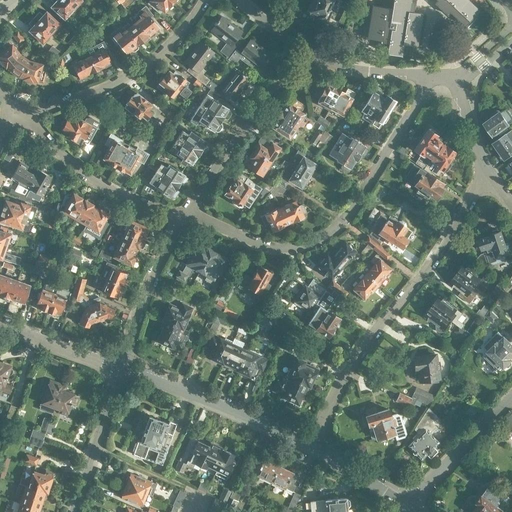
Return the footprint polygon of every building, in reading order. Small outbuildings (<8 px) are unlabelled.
[(73,10),(62,0),(50,0),(54,3),(50,6),(64,19),(73,10)] [(62,0),(73,10),(82,0),(81,0),(62,0)] [(148,3),(155,10),(160,14),(162,11),(165,13),(173,3),(169,0),(149,0),(150,1),(148,3)] [(316,0),(310,14),(310,16),(316,19),(319,18),(326,22),(330,14),(334,16),(341,0),(316,0)] [(393,0),(392,9),(372,5),(367,38),(381,41),(381,43),(402,46),(403,44),(417,47),(422,14),(409,11),(410,0),(437,0),(438,1),(435,4),(448,15),(454,8),(457,10),(467,0),(393,0)] [(136,22),(150,39),(155,35),(155,32),(154,31),(158,28),(150,18),(153,15),(151,13),(145,6),(132,17),(136,21),(136,22)] [(160,14),(155,10),(151,13),(153,15),(155,18),(160,14)] [(39,12),(33,18),(51,34),(60,24),(46,11),(43,15),(39,12)] [(227,60),(243,39),(239,36),(241,33),(222,17),(211,30),(229,44),(226,48),(230,51),(225,58),(227,60)] [(51,34),(33,18),(28,23),(32,27),(28,31),(43,43),(51,34)] [(91,23),(95,27),(100,22),(96,19),(91,23)] [(137,45),(142,41),(143,42),(146,42),(150,39),(136,22),(136,21),(130,25),(128,23),(123,27),(137,45)] [(137,45),(123,27),(117,32),(118,32),(111,38),(116,45),(119,43),(127,54),(131,50),(132,51),(135,51),(138,49),(138,47),(137,45)] [(19,44),(24,40),(18,31),(13,34),(19,44)] [(243,39),(227,60),(231,62),(236,56),(239,58),(242,54),(260,68),(270,55),(250,40),(248,43),(243,39)] [(6,66),(20,55),(12,44),(11,45),(7,40),(2,44),(6,49),(0,54),(0,58),(1,60),(0,61),(1,61),(0,64),(3,67),(5,67),(6,66)] [(104,42),(85,52),(88,56),(96,71),(112,62),(107,52),(109,51),(104,42)] [(206,86),(211,80),(203,74),(206,71),(202,68),(213,53),(200,43),(185,62),(190,66),(186,71),(197,79),(202,83),(206,86)] [(115,52),(118,57),(124,53),(121,48),(115,52)] [(48,54),(55,59),(59,54),(52,49),(48,54)] [(62,58),(64,62),(70,59),(67,53),(62,58)] [(24,78),(29,61),(21,55),(20,55),(6,66),(10,72),(18,77),(24,78)] [(70,65),(69,67),(71,70),(72,71),(73,71),(75,70),(80,79),(96,71),(88,56),(78,61),(77,59),(71,62),(72,64),(70,65)] [(61,71),(66,68),(61,60),(56,62),(61,71)] [(38,81),(43,82),(47,69),(41,68),(42,65),(29,61),(24,78),(24,79),(25,80),(26,81),(29,82),(31,81),(32,82),(32,81),(37,82),(38,81)] [(172,73),(169,71),(159,83),(160,84),(157,87),(165,93),(166,92),(173,98),(178,92),(179,93),(179,94),(186,99),(192,92),(186,87),(185,88),(189,82),(175,71),(172,73)] [(234,101),(250,81),(237,71),(225,86),(221,83),(218,86),(211,80),(206,86),(210,89),(218,96),(222,91),(234,101)] [(197,89),(202,83),(197,79),(192,84),(197,89)] [(334,101),(340,91),(327,84),(325,88),(320,85),(315,94),(320,97),(317,102),(324,105),(323,107),(329,111),(334,101)] [(344,94),(340,91),(334,101),(329,111),(335,114),(336,112),(343,116),(355,93),(347,88),(344,94)] [(215,100),(218,96),(210,89),(207,95),(199,106),(221,120),(223,117),(225,119),(228,119),(231,114),(231,111),(228,110),(229,109),(215,100)] [(384,99),(380,96),(383,93),(376,89),(374,92),(373,92),(365,103),(364,102),(362,103),(361,105),(361,107),(363,108),(361,110),(365,112),(361,117),(370,122),(384,99)] [(161,112),(137,92),(135,94),(134,94),(132,97),(131,96),(126,103),(127,104),(124,108),(131,113),(132,112),(140,118),(141,116),(146,120),(150,115),(156,119),(161,112)] [(386,96),(384,99),(370,122),(378,128),(381,122),(383,123),(385,123),(388,118),(387,116),(386,115),(390,108),(394,110),(398,104),(394,102),(395,101),(386,96)] [(303,106),(295,101),(291,106),(287,103),(279,115),(299,127),(302,130),(306,123),(303,121),(302,122),(300,121),(304,114),(300,111),(303,106)] [(221,120),(199,106),(189,120),(196,125),(198,121),(214,131),(214,130),(217,132),(219,131),(222,127),(222,124),(219,123),(221,120)] [(493,136),(511,123),(511,124),(511,115),(506,108),(501,112),(501,111),(499,112),(499,111),(496,111),(492,113),(492,116),(493,117),(484,123),(493,136)] [(175,123),(179,119),(170,112),(166,116),(171,120),(175,123)] [(299,127),(279,115),(276,120),(272,117),(267,124),(289,138),(293,132),(295,133),(299,127)] [(348,115),(344,121),(349,124),(353,118),(348,115)] [(92,125),(77,117),(73,118),(71,122),(67,120),(66,121),(65,121),(63,122),(61,125),(62,128),(61,129),(69,133),(68,136),(75,140),(74,142),(81,145),(84,139),(85,140),(88,134),(88,133),(89,132),(93,134),(96,128),(92,125)] [(106,135),(112,123),(106,119),(99,130),(106,135)] [(175,123),(171,120),(166,127),(171,131),(175,123)] [(503,159),(511,152),(511,128),(493,143),(499,151),(498,152),(497,155),(500,159),(503,159)] [(434,151),(439,143),(440,142),(438,140),(440,138),(436,135),(436,133),(431,129),(428,130),(414,149),(422,154),(419,159),(416,163),(421,167),(423,162),(427,165),(431,158),(432,159),(437,153),(434,151)] [(357,130),(355,134),(362,139),(365,135),(357,130)] [(149,137),(138,131),(133,140),(138,143),(140,139),(146,142),(149,137)] [(182,131),(177,138),(199,153),(201,150),(205,152),(210,145),(206,143),(207,142),(191,131),(188,135),(182,131)] [(318,140),(322,134),(316,131),(312,136),(318,140)] [(322,134),(318,140),(325,145),(332,136),(326,131),(323,135),(322,134)] [(114,171),(127,148),(120,144),(121,141),(121,139),(110,133),(104,144),(109,147),(102,158),(108,162),(106,166),(114,171)] [(335,144),(357,157),(359,154),(362,156),(365,156),(367,151),(367,149),(364,147),(342,133),(335,144)] [(320,151),(325,145),(318,140),(312,136),(309,141),(315,145),(314,146),(320,151)] [(197,156),(199,153),(177,138),(172,146),(169,151),(175,155),(176,153),(183,158),(180,163),(185,166),(188,161),(192,164),(193,163),(195,164),(199,158),(197,156)] [(158,149),(162,144),(157,141),(153,146),(158,149)] [(254,151),(271,163),(281,148),(272,142),(270,146),(266,143),(263,147),(259,143),(254,151)] [(423,162),(421,167),(431,174),(432,172),(437,175),(441,170),(442,170),(442,169),(445,171),(448,171),(451,166),(450,164),(448,162),(454,153),(439,143),(434,151),(437,153),(432,159),(431,158),(427,165),(423,162)] [(351,168),(357,157),(335,144),(329,155),(343,164),(341,167),(341,169),(346,172),(348,171),(350,168),(351,168)] [(150,151),(138,145),(135,150),(128,145),(127,148),(114,171),(122,175),(124,171),(130,174),(141,155),(146,158),(150,151)] [(402,146),(399,151),(405,156),(408,151),(402,146)] [(302,159),(301,160),(289,180),(301,187),(306,179),(309,178),(311,175),(310,172),(315,164),(303,157),(307,152),(299,147),(294,154),(302,159)] [(271,163),(254,151),(249,158),(247,157),(243,163),(262,177),(271,163)] [(284,160),(280,167),(284,170),(289,163),(284,160)] [(442,184),(409,162),(405,168),(410,171),(407,176),(417,183),(415,185),(420,187),(416,193),(426,200),(430,195),(435,198),(441,189),(440,188),(442,184)] [(25,199),(30,190),(33,183),(32,182),(35,176),(33,175),(26,171),(28,167),(20,163),(12,176),(17,178),(15,181),(24,186),(24,187),(18,197),(25,199)] [(169,164),(168,165),(166,168),(161,164),(156,172),(177,186),(179,183),(183,185),(187,179),(184,176),(185,175),(169,164)] [(145,180),(152,169),(148,166),(141,177),(145,180)] [(43,197),(48,188),(44,186),(50,176),(37,169),(33,175),(35,176),(32,182),(33,183),(30,190),(25,199),(31,201),(33,197),(32,197),(35,192),(43,197)] [(177,186),(156,172),(149,182),(155,186),(154,186),(170,197),(171,196),(175,198),(179,191),(175,189),(177,186)] [(276,183),(286,188),(289,182),(280,177),(276,183)] [(261,189),(248,179),(244,184),(236,178),(231,185),(230,186),(228,186),(227,186),(225,190),(225,193),(225,194),(233,199),(232,201),(232,202),(239,207),(240,207),(242,204),(248,207),(261,189)] [(270,192),(274,186),(265,180),(261,186),(264,188),(269,192),(270,192)] [(285,189),(286,188),(276,183),(274,186),(270,192),(275,195),(277,192),(282,194),(285,189)] [(269,192),(264,188),(260,193),(261,195),(262,195),(261,198),(263,200),(269,192)] [(66,192),(61,209),(64,211),(71,215),(67,221),(72,224),(76,218),(75,217),(85,200),(81,198),(82,196),(81,194),(77,192),(75,192),(71,193),(70,195),(66,192)] [(85,200),(75,217),(76,218),(86,224),(96,207),(92,205),(93,203),(92,201),(88,198),(87,199),(85,201),(85,200)] [(19,205),(5,200),(4,202),(2,203),(1,206),(2,209),(2,210),(26,219),(32,221),(36,207),(20,202),(19,205)] [(297,205),(295,200),(290,203),(290,202),(279,207),(283,214),(284,214),(288,223),(293,221),(295,220),(297,221),(302,219),(302,217),(304,216),(303,215),(307,213),(304,205),(301,204),(297,205)] [(60,203),(55,201),(52,209),(58,211),(60,203)] [(100,237),(106,227),(101,225),(107,214),(108,212),(108,210),(103,207),(101,208),(100,210),(96,207),(86,224),(84,228),(89,230),(91,227),(97,231),(96,234),(100,237)] [(264,215),(261,216),(265,226),(270,224),(273,231),(275,230),(276,231),(281,229),(282,227),(283,226),(288,223),(284,214),(283,214),(279,207),(264,214),(264,215)] [(32,221),(26,219),(2,210),(1,212),(0,212),(0,221),(28,231),(32,221)] [(368,236),(377,244),(379,246),(384,240),(389,244),(391,241),(401,247),(412,232),(405,227),(406,226),(405,224),(402,221),(399,221),(398,223),(390,217),(389,218),(379,212),(373,221),(377,223),(374,228),(372,226),(366,235),(368,236)] [(120,218),(114,216),(109,226),(115,228),(120,218)] [(124,232),(142,240),(144,236),(146,237),(148,236),(150,232),(150,230),(147,229),(148,229),(130,220),(124,232)] [(11,234),(0,229),(0,244),(6,246),(11,234)] [(497,230),(492,232),(491,234),(489,234),(489,235),(478,239),(478,241),(476,242),(476,243),(476,247),(479,250),(481,249),(482,251),(483,250),(484,253),(481,254),(477,259),(486,267),(490,265),(490,263),(496,261),(497,263),(501,262),(503,261),(504,259),(505,257),(504,255),(509,253),(508,251),(511,250),(509,242),(505,244),(501,230),(499,231),(497,230)] [(142,240),(124,232),(119,244),(137,252),(139,248),(140,249),(143,248),(145,244),(144,242),(142,241),(142,240)] [(373,248),(377,244),(368,236),(364,242),(367,245),(361,252),(366,257),(373,248)] [(191,268),(199,272),(212,250),(204,245),(203,245),(198,242),(195,248),(192,247),(188,254),(190,256),(185,264),(186,265),(182,272),(179,270),(176,275),(184,280),(191,268)] [(345,243),(331,259),(342,269),(351,259),(350,257),(355,252),(353,250),(354,248),(354,246),(351,244),(347,245),(345,243)] [(18,265),(21,258),(4,252),(6,246),(0,244),(0,258),(2,259),(18,265)] [(137,252),(119,244),(113,256),(131,265),(131,264),(133,265),(135,264),(137,260),(137,258),(135,257),(137,252)] [(391,255),(379,246),(377,244),(373,248),(387,260),(391,255)] [(72,248),(69,256),(75,258),(79,259),(82,251),(72,248)] [(101,250),(99,255),(98,255),(108,260),(111,254),(101,250)] [(219,254),(212,250),(199,272),(206,276),(202,283),(216,291),(221,284),(216,281),(215,281),(212,279),(217,271),(219,273),(223,265),(221,264),(224,258),(219,255),(219,254)] [(333,281),(329,286),(335,291),(339,286),(334,282),(338,277),(336,274),(338,274),(342,269),(331,259),(327,255),(317,266),(333,281)] [(75,258),(69,256),(66,264),(72,266),(75,258)] [(362,270),(379,286),(384,281),(383,279),(391,269),(376,256),(371,261),(375,264),(371,268),(367,265),(362,270)] [(107,262),(100,276),(106,279),(124,287),(128,279),(126,278),(128,274),(114,268),(115,266),(107,262)] [(43,263),(43,264),(41,270),(47,272),(50,265),(43,263)] [(483,278),(483,277),(483,274),(481,272),(477,274),(464,263),(457,273),(483,293),(486,289),(480,284),(484,279),(483,278)] [(265,293),(266,292),(271,284),(267,282),(272,273),(260,266),(252,279),(246,275),(243,280),(265,293)] [(375,291),(379,286),(362,270),(357,276),(361,280),(357,284),(354,281),(349,286),(365,300),(373,291),(375,291)] [(483,293),(457,273),(449,282),(468,296),(472,291),(475,294),(476,293),(480,296),(483,293)] [(10,299),(11,298),(17,280),(5,276),(0,289),(0,293),(4,295),(3,299),(9,301),(10,299)] [(83,287),(84,288),(87,279),(77,277),(75,285),(83,287)] [(124,287),(106,279),(101,291),(117,298),(119,294),(121,295),(124,287)] [(294,302),(309,312),(310,312),(311,311),(320,297),(327,288),(313,279),(307,288),(305,286),(294,302)] [(17,280),(11,298),(13,301),(15,301),(19,301),(23,302),(30,285),(17,280)] [(179,288),(181,284),(175,280),(173,285),(179,288)] [(508,292),(511,289),(506,283),(503,288),(508,292)] [(47,311),(54,293),(53,292),(54,290),(52,287),(47,285),(44,286),(43,289),(42,289),(37,304),(36,305),(40,307),(39,309),(41,309),(42,311),(44,312),(46,311),(47,311)] [(98,320),(92,302),(83,294),(84,288),(83,287),(75,285),(71,302),(79,304),(79,303),(82,307),(85,305),(86,306),(78,322),(81,324),(82,326),(85,327),(86,326),(88,327),(90,323),(98,320)] [(312,316),(310,319),(307,323),(328,337),(328,336),(332,335),(334,332),(333,329),(334,328),(334,327),(339,319),(327,311),(332,304),(338,294),(335,291),(329,286),(328,286),(329,286),(327,288),(320,297),(311,311),(310,312),(309,312),(310,313),(309,314),(312,316)] [(335,291),(338,294),(344,298),(348,293),(339,286),(335,291)] [(66,297),(68,293),(63,291),(61,295),(54,293),(47,311),(48,311),(49,313),(52,315),(54,313),(55,314),(56,313),(60,315),(61,314),(60,313),(66,297)] [(439,296),(432,306),(458,325),(460,323),(454,318),(459,311),(454,308),(454,304),(451,302),(447,302),(439,296)] [(92,302),(98,320),(107,316),(111,318),(115,309),(103,304),(105,299),(101,297),(91,301),(92,302)] [(163,319),(167,321),(181,328),(190,308),(182,305),(179,313),(169,309),(163,319)] [(440,331),(445,331),(452,321),(450,320),(432,306),(425,315),(436,324),(437,329),(440,331)] [(266,309),(263,316),(273,321),(276,314),(266,309)] [(480,320),(490,330),(500,319),(490,310),(480,320)] [(273,321),(263,316),(262,316),(258,324),(270,329),(273,321)] [(181,328),(167,321),(158,340),(175,348),(176,347),(181,349),(186,339),(184,338),(188,331),(181,328)] [(255,329),(258,330),(267,334),(268,334),(270,329),(258,324),(255,329)] [(462,341),(465,337),(468,333),(458,326),(454,330),(459,334),(457,336),(459,338),(458,339),(462,341)] [(222,364),(233,341),(226,338),(225,339),(207,331),(203,341),(207,343),(207,344),(212,347),(207,357),(222,364)] [(495,344),(490,349),(487,352),(496,360),(492,364),(498,371),(503,366),(506,370),(511,363),(511,345),(498,331),(492,337),(497,341),(494,344),(495,344)] [(233,341),(222,364),(224,364),(236,370),(237,370),(247,349),(242,347),(244,342),(234,337),(233,341)] [(292,345),(281,340),(278,347),(289,352),(292,345)] [(190,349),(187,356),(193,359),(196,351),(190,349)] [(254,352),(248,349),(248,350),(247,349),(237,370),(252,377),(257,367),(262,370),(263,369),(266,370),(273,356),(267,353),(264,354),(263,357),(254,353),(254,352)] [(418,381),(439,378),(436,353),(414,357),(416,369),(418,369),(419,373),(414,374),(415,378),(417,379),(418,381)] [(305,361),(296,357),(286,377),(308,387),(309,386),(310,387),(318,370),(304,363),(305,361)] [(0,389),(10,393),(12,387),(4,384),(7,375),(9,376),(11,375),(12,373),(13,371),(11,368),(10,368),(10,366),(0,362),(0,389)] [(285,383),(278,380),(273,391),(280,394),(279,396),(298,404),(302,396),(305,394),(308,387),(286,377),(286,378),(287,378),(285,383)] [(53,414),(63,385),(50,380),(50,385),(48,384),(44,394),(43,394),(42,394),(41,394),(40,396),(40,398),(41,399),(41,400),(42,400),(42,401),(41,404),(40,404),(39,406),(40,407),(39,409),(53,414)] [(53,414),(52,415),(58,417),(59,413),(67,416),(72,404),(76,405),(79,396),(75,395),(75,394),(65,391),(67,386),(63,385),(55,408),(53,414)] [(416,399),(422,402),(426,404),(430,394),(416,387),(411,397),(416,399)] [(409,405),(412,399),(399,393),(396,400),(409,406),(409,405)] [(412,399),(409,405),(413,407),(414,404),(420,406),(422,402),(416,399),(415,400),(412,399)] [(478,410),(472,404),(464,412),(469,418),(478,410)] [(4,423),(12,426),(18,408),(11,405),(4,423)] [(377,413),(375,407),(365,410),(367,416),(366,416),(364,420),(365,424),(369,425),(371,430),(369,430),(372,440),(394,433),(396,440),(405,438),(407,434),(401,416),(397,414),(391,416),(389,409),(377,413)] [(430,458),(437,451),(433,447),(438,442),(431,435),(438,428),(432,422),(438,416),(428,407),(414,429),(418,433),(413,438),(414,440),(408,446),(421,459),(426,454),(430,458)] [(162,464),(177,424),(171,422),(170,424),(149,416),(140,443),(138,442),(134,454),(162,464)] [(45,434),(46,434),(51,420),(45,417),(40,432),(45,434)] [(31,436),(43,440),(45,434),(40,432),(33,430),(31,436)] [(41,448),(43,440),(31,436),(28,444),(41,448)] [(188,460),(186,464),(190,466),(193,467),(195,463),(200,466),(204,460),(202,459),(208,446),(197,441),(191,454),(192,455),(189,460),(188,460)] [(210,442),(208,446),(202,459),(204,460),(200,466),(207,469),(208,467),(216,471),(221,461),(218,459),(223,449),(210,442)] [(234,469),(239,457),(223,449),(218,459),(221,461),(216,471),(215,474),(226,479),(228,476),(232,468),(234,469)] [(36,466),(39,458),(26,454),(24,462),(36,466)] [(403,457),(398,455),(394,461),(398,464),(403,457)] [(271,481),(279,466),(263,458),(263,460),(258,458),(255,464),(254,463),(251,471),(271,481)] [(186,464),(179,460),(175,469),(182,473),(186,464)] [(0,477),(3,479),(4,478),(8,464),(1,461),(0,463),(0,477)] [(279,466),(271,481),(286,488),(293,492),(296,486),(293,484),(297,476),(293,474),(294,473),(279,466)] [(243,484),(249,470),(243,467),(237,481),(243,484)] [(475,468),(472,473),(482,480),(485,476),(475,468)] [(47,493),(54,473),(46,470),(44,475),(34,472),(31,480),(22,477),(20,484),(20,485),(25,486),(47,493)] [(129,476),(125,485),(137,490),(147,494),(151,484),(150,484),(152,482),(130,473),(130,476),(129,476)] [(206,493),(209,486),(200,482),(197,489),(206,493)] [(47,494),(47,493),(25,486),(20,485),(20,484),(19,484),(16,493),(24,495),(21,504),(39,510),(43,498),(46,498),(46,497),(46,496),(47,494)] [(147,494),(125,485),(122,495),(121,498),(142,506),(143,504),(144,501),(146,502),(149,495),(147,494)] [(500,498),(502,500),(506,494),(496,487),(492,493),(487,489),(482,496),(481,495),(476,503),(479,505),(473,511),(501,511),(502,510),(497,506),(500,503),(498,502),(500,498)] [(219,499),(226,503),(232,491),(224,488),(219,499)] [(240,511),(241,509),(236,507),(239,501),(237,501),(241,494),(233,490),(230,497),(227,503),(224,509),(223,511),(226,511),(240,511)] [(294,493),(289,506),(294,508),(300,495),(294,493)] [(212,503),(224,509),(227,503),(226,503),(215,498),(212,503)] [(348,507),(350,505),(349,501),(347,499),(346,499),(346,498),(325,500),(325,501),(311,502),(311,511),(347,511),(347,507),(348,507)] [(38,511),(39,510),(21,504),(15,502),(13,501),(11,507),(13,508),(11,511),(38,511)] [(217,511),(222,511),(223,511),(224,509),(212,503),(210,509),(217,511)]
